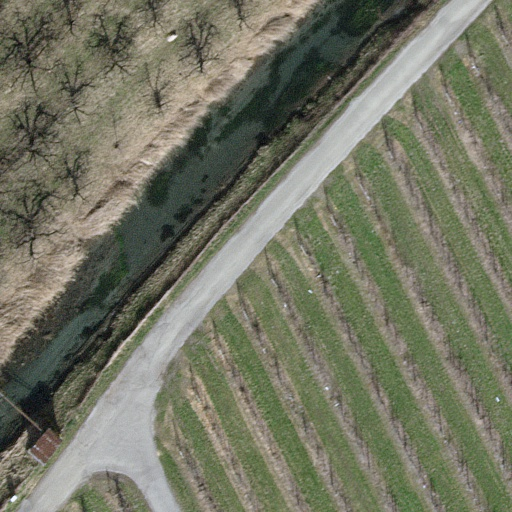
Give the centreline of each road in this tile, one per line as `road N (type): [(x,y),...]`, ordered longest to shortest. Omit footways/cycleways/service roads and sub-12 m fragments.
road 1 (unclassified): [(168,511),(114,404),(240,247),(472,0)]
road 2 (track): [(31,511),(114,404)]
